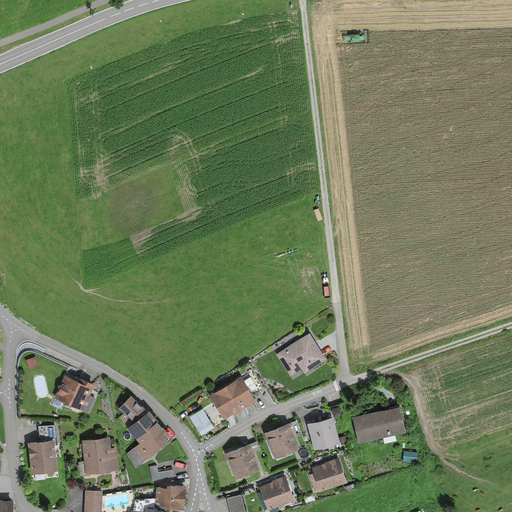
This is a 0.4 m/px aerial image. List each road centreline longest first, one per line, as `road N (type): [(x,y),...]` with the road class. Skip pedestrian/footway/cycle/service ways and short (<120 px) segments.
road 1 (track): [(337,300),(302,0)]
road 2 (residential): [(194,453),(346,380),(337,300)]
road 3 (residential): [(194,453),(157,407),(9,323)]
road 4 (track): [(346,380),(511,326)]
road 5 (secondary): [(158,0),(0,64)]
road 6 (residential): [(7,393),(12,474),(25,511)]
